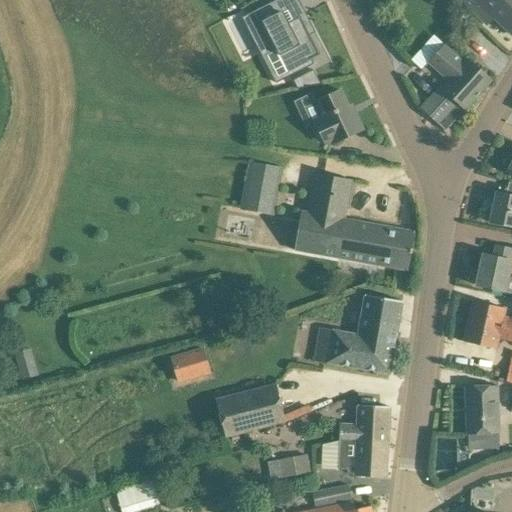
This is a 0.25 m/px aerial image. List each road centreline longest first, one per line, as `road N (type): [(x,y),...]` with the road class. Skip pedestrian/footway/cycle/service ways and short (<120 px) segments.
road 1 (tertiary): [(408,509),(448,186)]
road 2 (track): [(24,0),(45,60),(50,117),(40,193),(0,253)]
road 3 (tertiary): [(448,186),(414,147),(350,0)]
road 4 (tertiary): [(448,186),(511,79)]
